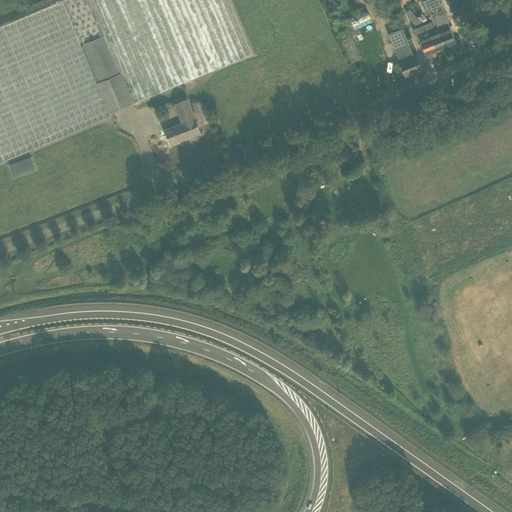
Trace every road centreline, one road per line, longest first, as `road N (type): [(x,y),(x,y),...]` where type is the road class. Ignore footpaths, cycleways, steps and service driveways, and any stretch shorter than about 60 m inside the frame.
road 1 (motorway): [(485,511),(295,376),(205,331),(106,314),(0,331)]
road 2 (residential): [(500,47),(0,250)]
road 3 (motorway): [(0,349),(90,331),(138,334),(250,370),(286,394),(313,433),(320,473),(311,511)]
